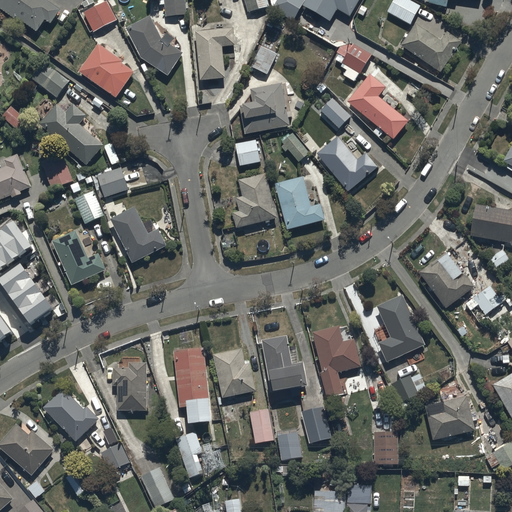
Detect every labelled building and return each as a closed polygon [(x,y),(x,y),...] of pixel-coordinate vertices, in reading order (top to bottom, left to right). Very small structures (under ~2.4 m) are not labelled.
[(52,28),(62,14),(40,0),(0,0),(0,13),(19,27),(21,25),(38,37),(46,25),(52,28)] [(186,0),(164,0),(166,20),(188,19),(186,0)] [(267,0),(243,0),(249,16),(270,10),(267,0)] [(305,5),(296,0),(279,0),(271,15),(293,27),(305,5)] [(362,0),(309,0),(304,11),(331,26),(339,13),(351,20),(362,0)] [(422,10),(403,0),(395,0),(387,15),(411,28),(422,10)] [(458,0),(467,0),(481,3),(481,0),(411,0),(411,2),(448,10),(450,0),(458,2),(458,0)] [(118,24),(107,4),(84,17),(95,36),(118,24)] [(151,20),(126,32),(142,64),(168,81),(184,58),(162,43),(151,20)] [(441,78),(462,46),(447,36),(441,45),(416,28),(401,51),(441,78)] [(376,29),(366,33),(369,43),(379,39),(376,29)] [(235,31),(195,35),(200,85),(226,83),(223,51),(236,50),(235,31)] [(361,78),(372,58),(346,43),(334,63),(343,68),(341,70),(347,74),(344,79),(355,86),(360,77),(361,78)] [(123,65),(99,48),(79,77),(116,102),(135,77),(122,68),(123,65)] [(268,78),(278,58),(261,50),(251,70),(268,78)] [(45,67),(33,83),(58,101),(70,85),(45,67)] [(387,91),(370,78),(347,107),(394,144),(409,125),(379,101),(387,91)] [(283,87),(251,93),(254,108),(240,110),(245,138),(290,130),(289,122),(293,121),(292,115),(288,116),(283,87)] [(352,119),(332,100),(319,113),(339,133),(352,119)] [(57,109),(39,129),(87,171),(105,150),(80,129),(88,120),(74,108),(66,117),(57,109)] [(11,109),(2,120),(24,140),(34,129),(11,109)] [(286,155),(289,153),(299,166),(311,157),(295,137),(283,146),(285,148),(282,150),(286,155)] [(339,141),(317,158),(349,197),(379,173),(367,157),(358,164),(339,141)] [(257,144),(235,148),(239,171),(261,167),(257,144)] [(511,148),(502,165),(511,171),(511,148)] [(62,157),(41,165),(53,194),(74,185),(62,157)] [(0,203),(11,199),(13,203),(22,199),(21,196),(32,191),(17,159),(4,165),(7,170),(0,173),(0,203)] [(122,171),(97,180),(104,201),(129,193),(122,171)] [(267,177),(239,183),(243,201),(237,202),(240,216),(234,217),(237,232),(277,223),(267,177)] [(304,181),(275,188),(287,235),(326,225),(322,209),(312,211),(304,181)] [(105,220),(94,195),(75,204),(86,228),(105,220)] [(511,214),(475,208),(470,240),(511,247),(511,214)] [(144,228),(135,212),(110,225),(134,268),(168,250),(159,233),(157,233),(152,223),(144,228)] [(0,232),(0,290),(33,336),(60,317),(24,267),(40,256),(15,222),(0,232)] [(76,235),(52,246),(72,290),(107,274),(100,258),(89,263),(76,235)] [(496,273),(509,263),(502,254),(489,264),(496,273)] [(447,256),(418,278),(446,315),(475,293),(447,256)] [(503,306),(489,289),(473,302),(487,319),(503,306)] [(426,350),(403,300),(377,312),(391,343),(379,349),(388,368),(426,350)] [(0,354),(20,340),(0,312),(0,354)] [(313,337),(322,377),(320,377),(327,404),(345,399),(339,377),(362,372),(356,344),(344,346),(340,331),(313,337)] [(288,341),(262,345),(271,397),(274,396),(275,401),(306,395),(302,376),(306,375),(305,367),(301,367),(298,349),(289,350),(288,341)] [(205,352),(174,355),(180,414),(187,413),(189,433),(213,431),(205,352)] [(243,353),(213,359),(222,403),(258,396),(252,367),(246,369),(243,353)] [(148,416),(148,367),(129,368),(129,373),(114,373),(114,390),(118,390),(118,416),(148,416)] [(427,391),(420,377),(411,381),(410,380),(393,388),(403,408),(420,399),(418,395),(427,391)] [(511,377),(491,389),(511,424),(511,377)] [(76,447),(99,424),(87,411),(84,413),(64,393),(43,413),(76,447)] [(425,411),(433,446),(477,436),(474,426),(478,425),(476,416),(472,417),(468,401),(425,411)] [(325,410),(302,416),(310,448),(332,442),(325,410)] [(276,445),(269,413),(249,417),(255,449),(276,445)] [(0,452),(33,480),(55,453),(33,435),(30,439),(17,428),(0,448),(0,452)] [(399,468),(398,435),(374,436),(375,469),(399,468)] [(197,436),(178,443),(190,482),(204,478),(198,458),(203,456),(197,436)] [(299,437),(278,440),(282,465),(298,463),(298,466),(303,466),(299,437)] [(493,471),(500,467),(503,472),(511,467),(511,443),(497,451),(486,458),(493,471)] [(122,447),(102,456),(110,476),(111,476),(113,481),(122,478),(120,473),(131,468),(122,447)] [(481,474),(481,459),(471,459),(471,474),(481,474)] [(161,471),(141,480),(155,511),(157,511),(176,503),(161,471)] [(90,493),(78,474),(67,481),(79,501),(90,493)] [(37,484),(28,491),(37,502),(46,495),(37,484)] [(503,485),(491,485),(491,498),(502,498),(503,485)] [(0,511),(4,511),(15,503),(0,486),(0,511)] [(372,508),(372,488),(348,488),(348,507),(347,507),(346,511),(368,511),(368,508),(372,508)] [(314,495),(313,511),(345,511),(346,496),(314,495)] [(40,511),(34,503),(23,511),(40,511)] [(241,511),(240,503),(225,505),(226,511),(241,511)]
